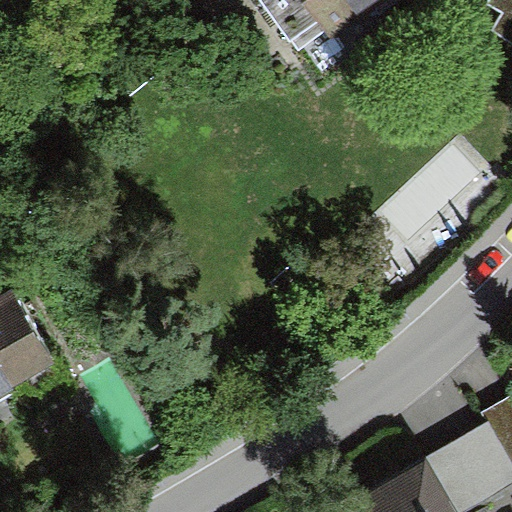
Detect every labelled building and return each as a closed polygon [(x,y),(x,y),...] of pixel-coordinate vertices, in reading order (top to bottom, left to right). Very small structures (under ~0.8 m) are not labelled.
[(256,0),(286,44),(293,40),(300,50),(326,33),(334,45),(403,0),(256,0)] [(511,41),(511,0),(490,0),(487,5),(500,13),(491,30),(511,41)] [(0,400),(60,364),(12,286),(0,292),(0,400)] [(489,422),(427,456),(429,461),(457,511),(465,511),(511,484),(511,399),(510,396),(483,411),(489,422)] [(356,501),(336,511),(457,511),(429,461),(356,501)]
